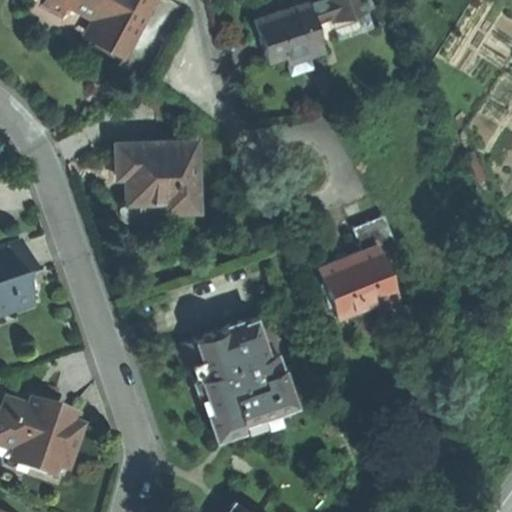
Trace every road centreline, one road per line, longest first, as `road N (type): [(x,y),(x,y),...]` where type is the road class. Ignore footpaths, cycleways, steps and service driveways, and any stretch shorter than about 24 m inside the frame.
road 1 (residential): [(126,511),(137,467),(132,423),(49,179),(28,135),(0,105)]
road 2 (residential): [(237,152),(301,132),(316,133),(338,157),(337,185),(286,212),(267,212),(253,190)]
road 3 (residential): [(237,152),(195,0)]
